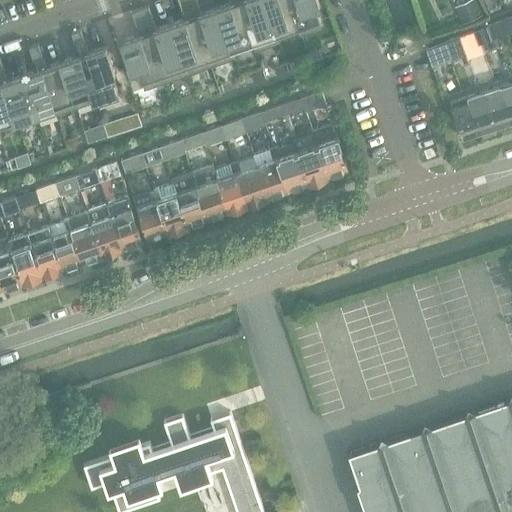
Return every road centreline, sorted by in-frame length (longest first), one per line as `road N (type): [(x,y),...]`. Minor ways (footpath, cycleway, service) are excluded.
road 1 (residential): [(0,353),(420,202)]
road 2 (residential): [(420,202),(351,0)]
road 3 (residential): [(0,41),(121,0)]
